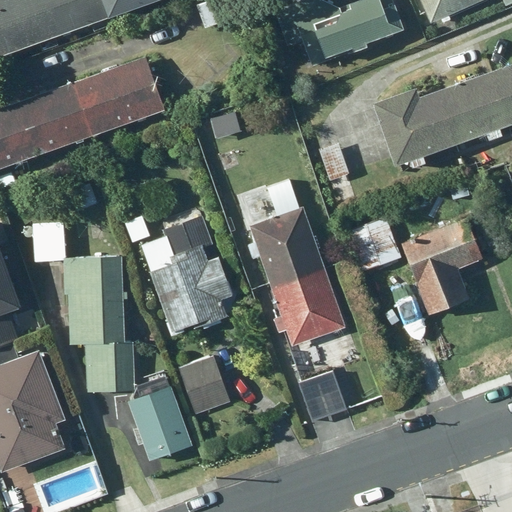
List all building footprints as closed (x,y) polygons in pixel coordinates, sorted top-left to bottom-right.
[(0,56),(37,43),(23,0),(11,0),(0,4),(0,56)] [(119,0),(23,0),(37,43),(123,12),(119,0)] [(119,0),(123,12),(157,0),(119,0)] [(216,0),(208,0),(194,5),(203,30),(225,22),(216,0)] [(401,27),(389,0),(367,0),(347,8),(327,0),(267,0),(286,45),(303,39),(312,63),(401,27)] [(415,0),(426,23),(478,0),(415,0)] [(511,125),(511,61),(489,70),(509,126),(511,125)] [(144,62),(78,85),(96,139),(163,116),(144,62)] [(509,126),(489,70),(431,90),(451,147),(509,126)] [(78,85),(11,108),(30,162),(96,139),(78,85)] [(451,147),(431,90),(373,110),(393,167),(451,147)] [(11,108),(0,111),(0,172),(30,162),(11,108)] [(241,131),(233,112),(201,125),(209,145),(241,131)] [(336,142),(316,148),(326,181),(346,175),(336,142)] [(91,183),(67,191),(75,215),(99,207),(91,183)] [(202,207),(131,229),(166,339),(226,320),(221,302),(231,299),(202,207)] [(296,212),(250,227),(268,284),(314,270),(296,212)] [(468,218),(403,244),(430,312),(468,296),(458,274),(486,263),(468,218)] [(357,273),(399,259),(386,219),(343,233),(357,273)] [(65,221),(30,222),(31,261),(59,260),(61,355),(76,354),(77,397),(125,395),(145,455),(180,443),(158,377),(135,385),(134,338),(121,338),(119,257),(65,258),(65,221)] [(0,234),(0,343),(36,331),(0,234)] [(314,270),(268,284),(286,341),(332,327),(314,270)] [(69,423),(39,352),(0,368),(0,449),(6,464),(60,442),(54,429),(69,423)] [(212,357),(179,369),(195,413),(229,400),(212,357)]
